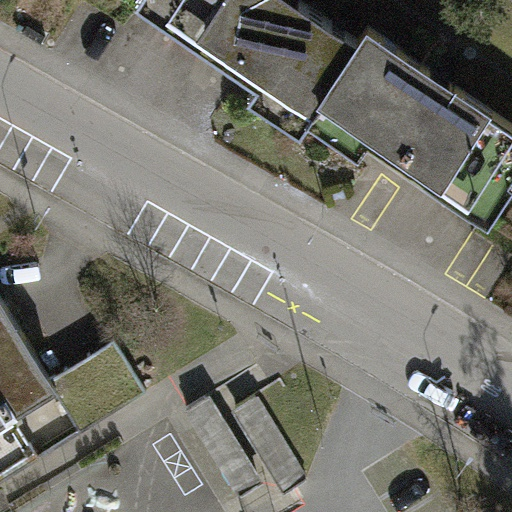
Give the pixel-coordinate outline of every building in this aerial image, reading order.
[(319,103),(362,37),(307,0),(155,0),(150,7),(219,54),(257,80),(309,116),(319,103)] [(362,37),(319,103),(369,137),(407,163),(477,210),(501,174),(509,179),(511,175),(511,121),(371,25),(362,37)] [(298,129),(309,116),(257,80),(249,94),(298,129)] [(319,103),(309,116),(360,150),(369,137),(319,103)] [(501,174),(477,210),(489,219),(511,185),(511,181),(509,179),(501,174)] [(0,422),(56,388),(59,386),(52,376),(0,290),(0,422)] [(115,338),(52,376),(59,386),(56,388),(82,430),(147,390),(115,338)] [(237,404),(288,489),(307,477),(256,393),(237,404)] [(207,394),(187,406),(242,494),(262,483),(207,394)]
